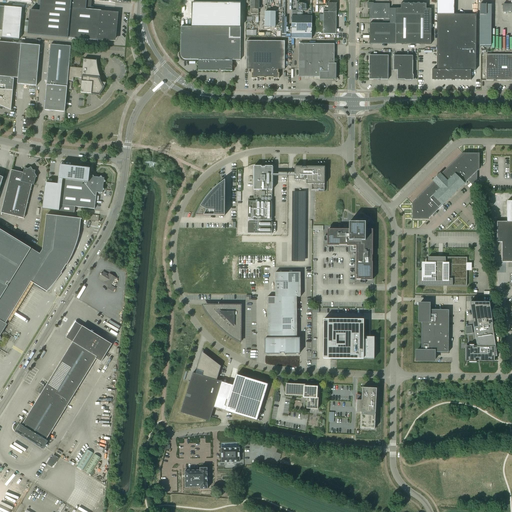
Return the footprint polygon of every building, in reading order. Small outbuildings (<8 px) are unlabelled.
[(30,10),(28,34),(98,41),(99,39),(115,41),(117,14),(101,12),(101,11),(86,9),(86,0),(40,0),(40,11),(30,10)] [(250,0),(251,9),(251,14),(258,14),(258,9),(259,9),(259,2),(260,2),(259,0),(250,0)] [(432,70),(432,80),(471,80),(471,70),(476,70),(476,15),(450,14),(449,0),(437,0),(437,14),(437,50),(437,51),(437,53),(437,70),(432,70)] [(181,27),(181,54),(181,55),(181,56),(181,57),(182,58),(183,59),(184,59),(185,60),(186,60),(196,60),(198,60),(198,61),(198,71),(217,71),(222,71),(232,71),(232,63),(232,60),(240,60),(241,31),(240,31),(230,31),(230,22),(240,22),(240,3),(192,3),(191,27),(181,27)] [(307,4),(305,4),(305,3),(302,3),(302,4),(296,4),(296,11),(297,11),(297,16),(302,16),(303,11),(306,11),(307,4)] [(323,12),(323,34),(336,34),(336,13),(337,3),(328,3),(328,12),(323,12)] [(368,3),(368,9),(369,9),(369,19),(389,19),(390,4),(368,3)] [(390,9),(389,23),(395,23),(395,24),(395,44),(431,44),(431,10),(431,9),(426,9),(426,4),(420,4),(417,4),(401,4),(401,9),(390,9)] [(480,4),(480,45),(491,45),(491,4),(480,4)] [(503,7),(502,12),(511,12),(511,11),(511,4),(503,5),(503,7)] [(19,40),(22,9),(0,6),(0,30),(3,31),(2,38),(19,40)] [(265,12),(265,27),(275,27),(275,12),(265,12)] [(312,16),(302,16),(297,16),(292,16),(291,39),(311,39),(312,16)] [(369,23),(369,44),(395,44),(395,24),(369,23)] [(246,41),(246,70),(253,70),(253,73),(252,73),(252,79),(257,79),(257,78),(273,78),(273,79),(279,79),(279,73),(278,73),(278,70),(284,70),(285,41),(246,41)] [(0,105),(11,110),(13,91),(14,79),(11,79),(11,78),(18,78),(21,44),(0,42),(0,105)] [(18,78),(18,84),(36,86),(39,51),(40,46),(21,44),(18,78)] [(299,44),(299,77),(320,77),(320,79),(335,79),(336,78),(336,64),(334,64),(334,44),(299,44)] [(67,87),(68,80),(69,67),(71,46),(50,45),(45,105),(45,110),(64,112),(65,107),(67,87)] [(511,54),(486,54),(486,80),(511,81),(511,72),(511,54)] [(369,56),(369,80),(374,80),(388,80),(388,56),(369,56)] [(393,56),(393,70),(397,71),(397,80),(405,80),(405,81),(413,81),(413,75),(413,56),(393,56)] [(83,69),(69,67),(68,80),(73,81),(73,77),(82,78),(80,93),(99,94),(101,92),(102,90),(103,88),(104,87),(105,85),(106,83),(98,83),(99,75),(99,73),(98,70),(97,68),(97,65),(97,63),(97,61),(83,59),(83,69)] [(413,205),(413,219),(429,219),(443,205),(464,184),(478,170),(478,155),(464,154),(464,155),(460,158),(459,157),(440,177),(438,175),(434,180),(435,181),(416,200),(416,201),(413,205)] [(45,183),(42,209),(74,213),(75,207),(94,209),(95,209),(96,192),(97,192),(99,194),(101,193),(102,193),(103,191),(104,190),(103,188),(104,183),(105,182),(104,180),(104,178),(102,178),(101,176),(99,178),(94,177),(93,175),(91,177),(89,176),(90,169),(79,167),(60,165),(58,184),(45,183)] [(254,166),(253,201),(272,201),(272,166),(254,166)] [(11,170),(1,213),(24,218),(32,185),(34,185),(36,178),(37,177),(31,167),(28,169),(24,168),(23,173),(11,170)] [(302,167),(294,167),(294,181),(306,181),(306,185),(311,185),(311,190),(324,191),(324,185),(325,185),(325,167),(306,167),(306,168),(302,168),(302,167)] [(0,339),(1,338),(1,337),(0,336),(0,334),(3,331),(2,330),(31,282),(47,292),(48,290),(52,286),(56,281),(71,256),(72,255),(74,250),(75,247),(77,243),(78,240),(79,234),(81,219),(82,220),(82,219),(46,215),(42,250),(40,254),(0,229),(0,187),(3,178),(0,176),(0,339)] [(225,185),(212,191),(203,203),(196,215),(225,216),(225,185)] [(248,200),(248,221),(272,221),(272,201),(253,201),(248,200)] [(497,222),(497,242),(502,242),(502,262),(511,262),(511,201),(507,201),(507,222),(497,222)] [(272,222),(248,222),(248,234),(272,234),(272,222)] [(327,237),(323,237),(323,241),(328,241),(328,245),(338,245),(338,246),(351,246),(351,245),(353,245),(353,249),(357,249),(357,251),(356,251),(356,280),(359,280),(359,284),(364,284),(364,280),(365,280),(372,280),(372,270),(373,237),(372,237),(372,230),(369,230),(369,229),(366,229),(366,222),(349,222),(349,229),(334,229),(334,230),(328,230),(328,234),(327,234),(327,237)] [(418,271),(418,286),(467,286),(467,257),(428,257),(428,264),(424,264),(424,271),(418,271)] [(103,272),(99,278),(104,281),(104,283),(109,286),(107,288),(113,292),(116,288),(111,285),(115,278),(109,274),(108,275),(103,272)] [(300,297),(300,273),(275,273),(275,297),(267,297),(268,338),(265,338),(265,354),(280,354),(280,353),(284,353),(284,354),(300,354),(299,338),(297,338),(297,297),(300,297)] [(215,305),(207,305),(211,312),(208,313),(208,312),(207,313),(211,317),(218,325),(223,329),(231,336),(241,342),(241,329),(241,328),(241,329),(242,329),(240,327),(241,306),(219,305),(219,302),(218,302),(218,303),(213,303),(215,305)] [(497,356),(492,325),(489,302),(470,302),(474,328),(477,347),(474,348),(473,345),(470,345),(470,346),(465,346),(465,361),(470,361),(470,362),(476,362),(475,359),(478,358),(479,361),(494,361),(494,356),(497,356)] [(416,351),(416,361),(434,361),(434,352),(448,353),(449,310),(429,310),(429,304),(419,304),(419,322),(421,322),(421,351),(416,351)] [(323,319),(323,359),(374,359),(374,337),(367,337),(367,340),(363,339),(364,320),(323,319)] [(20,424),(15,432),(17,433),(21,436),(43,449),(48,441),(46,440),(96,359),(101,362),(112,344),(85,328),(75,322),(66,338),(73,342),(73,343),(45,387),(43,386),(39,393),(41,394),(22,425),(20,424)] [(193,373),(180,412),(181,413),(181,412),(209,421),(214,407),(257,420),(268,385),(236,375),(231,390),(215,385),(221,366),(202,352),(195,374),(193,374),(193,373)] [(286,384),(286,395),(307,396),(306,409),(318,409),(319,391),(318,391),(318,387),(305,386),(306,385),(286,384)] [(357,403),(356,412),(361,412),(360,429),(374,429),(377,389),(362,388),(362,396),(358,396),(358,403),(357,403)] [(222,462),(240,462),(239,443),(221,443),(222,462)] [(50,459),(47,464),(52,467),(54,463),(55,463),(58,458),(53,456),(51,460),(50,459)] [(63,462),(70,465),(71,462),(61,459),(57,469),(60,470),(63,462)] [(200,470),(185,470),(185,489),(200,489),(200,491),(207,491),(207,468),(200,468),(200,470)]
